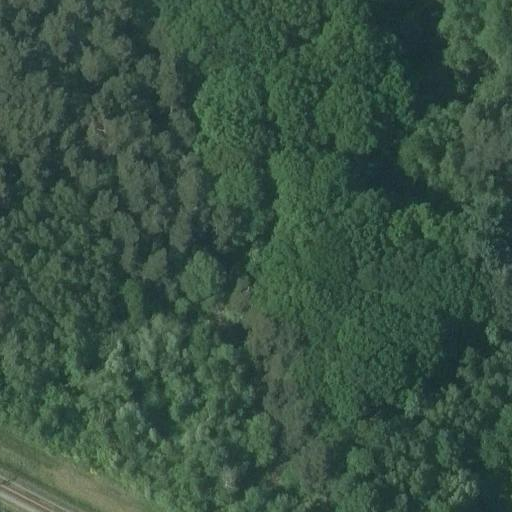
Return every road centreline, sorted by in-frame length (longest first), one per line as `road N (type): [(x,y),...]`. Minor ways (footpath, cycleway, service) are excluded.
road 1 (track): [(511,74),(349,192),(213,276),(204,293),(205,329),(288,511)]
road 2 (track): [(159,511),(0,429)]
